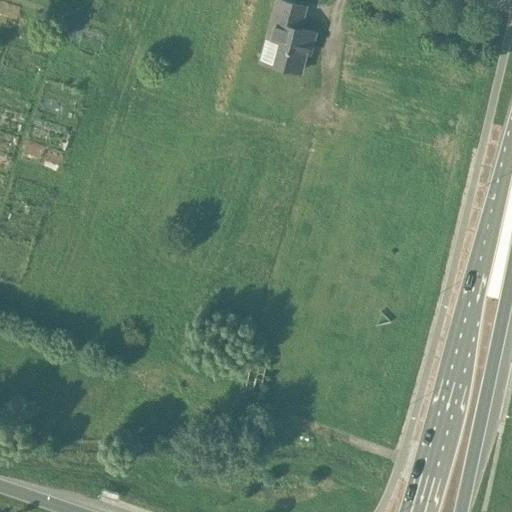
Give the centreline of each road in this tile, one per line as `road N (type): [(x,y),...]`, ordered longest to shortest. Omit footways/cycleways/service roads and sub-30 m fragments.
road 1 (unknown): [(389,462),(0,313)]
road 2 (secondary): [(511,141),(416,511)]
road 3 (secondary): [(462,511),(511,283)]
